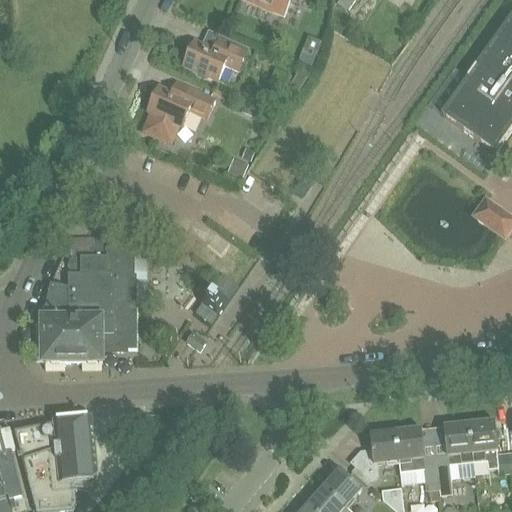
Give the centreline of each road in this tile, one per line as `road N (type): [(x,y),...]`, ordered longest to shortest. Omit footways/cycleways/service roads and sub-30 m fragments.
road 1 (tertiary): [(7,319),(150,0)]
road 2 (tertiary): [(5,397),(297,382)]
road 3 (tertiary): [(297,382),(511,359)]
road 4 (residential): [(227,511),(284,440),(297,382)]
